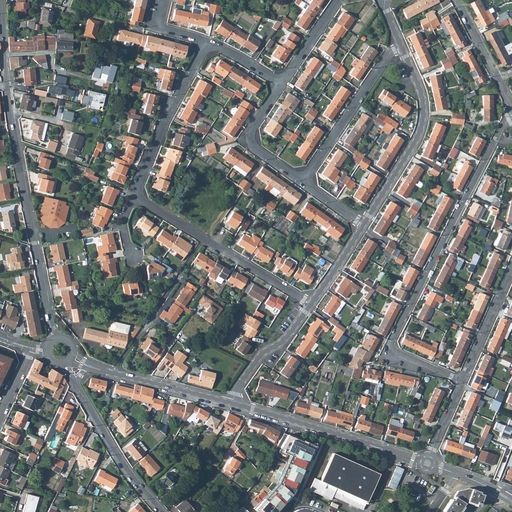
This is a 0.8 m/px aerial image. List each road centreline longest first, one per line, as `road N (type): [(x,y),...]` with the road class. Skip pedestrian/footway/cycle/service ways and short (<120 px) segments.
road 1 (residential): [(461,380),(396,352),(392,338),(511,115)]
road 2 (tertiary): [(53,336),(6,87)]
road 3 (tertiary): [(231,403),(427,462)]
road 4 (residential): [(141,198),(310,303)]
road 5 (residential): [(401,47),(424,111),(362,224)]
road 6 (residential): [(208,41),(169,112),(140,180),(141,198)]
road 7 (residential): [(303,181),(389,52),(401,47)]
road 8 (residential): [(76,385),(161,511)]
road 9 (tertiary): [(88,365),(231,403)]
road 10 (residential): [(280,84),(250,138),(303,181)]
road 11 (residential): [(310,303),(259,355),(231,403)]
road 12 (residential): [(461,380),(511,268)]
